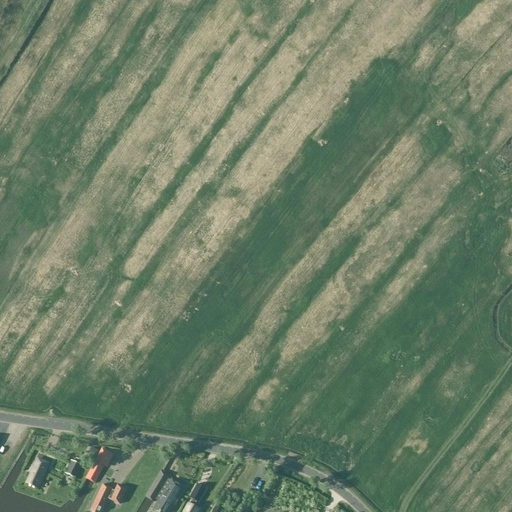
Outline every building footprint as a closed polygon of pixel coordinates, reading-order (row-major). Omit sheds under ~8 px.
[(94,461),(85,479),(95,486),(106,467),(109,468),(115,454),(101,448),(95,462),(94,461)] [(38,460),(27,484),(38,489),(49,464),(38,460)] [(84,466),(70,461),(65,474),(76,479),(77,475),(79,475),(84,466)] [(158,511),(168,511),(184,488),(172,480),(171,482),(167,480),(169,477),(161,472),(146,497),(154,502),(156,499),(160,501),(154,510),(158,511)] [(189,494),(195,499),(205,488),(199,483),(189,494)] [(112,490),(103,486),(90,511),(101,511),(108,499),(119,505),(126,490),(117,486),(115,492),(111,491),(112,490)]
